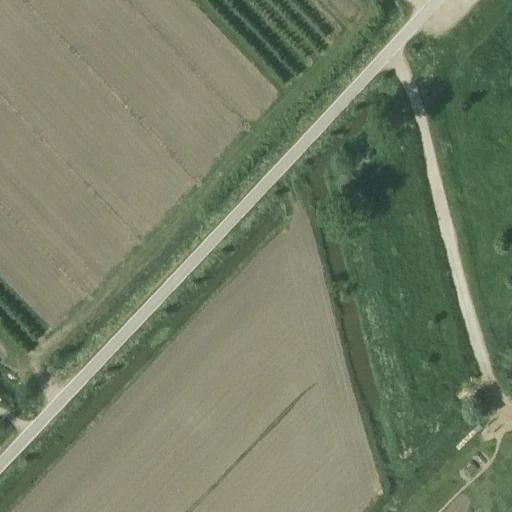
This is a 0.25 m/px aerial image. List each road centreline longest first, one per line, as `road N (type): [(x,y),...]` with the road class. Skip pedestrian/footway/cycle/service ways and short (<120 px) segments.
road 1 (unclassified): [(0,463),(440,0)]
road 2 (track): [(395,47),(411,76),(486,369),(500,393)]
